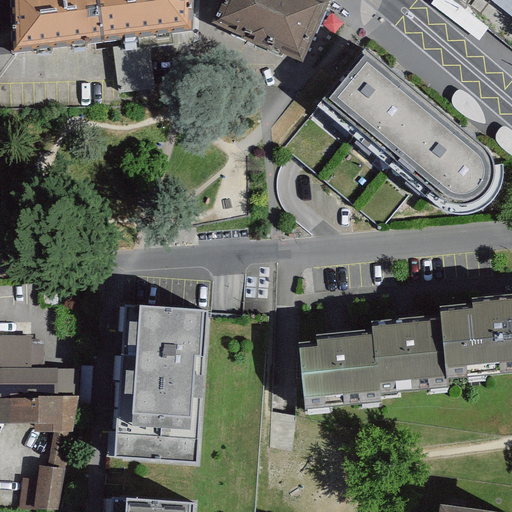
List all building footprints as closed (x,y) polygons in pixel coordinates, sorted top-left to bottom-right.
[(10,0),(16,51),(193,31),(189,0),(10,0)] [(325,6),(310,0),(226,0),(218,21),(246,33),(302,58),(325,6)] [(488,27),(452,0),(434,0),(434,1),(432,3),(480,39),(482,36),(488,27)] [(511,0),(490,0),(511,13),(511,0)] [(366,50),(322,103),(444,203),(457,208),(470,208),(482,203),(491,193),(497,181),(497,168),(492,156),(482,146),(366,50)] [(471,95),(460,90),(455,91),(452,95),(452,101),(455,108),(466,117),(479,123),(486,124),(486,118),(479,104),(471,95)] [(511,129),(505,127),(501,127),(496,133),(496,139),(500,145),(510,154),(511,155),(511,129)] [(511,301),(471,306),(471,317),(441,312),(438,322),(369,327),(371,339),(315,342),(315,353),(298,354),(306,416),(379,409),(378,402),(449,396),(448,381),(511,376),(511,301)] [(120,424),(118,466),(206,469),(212,316),(124,312),(123,350),(120,424)] [(62,510),(64,467),(40,466),(39,478),(23,478),(21,508),(62,510)] [(196,511),(197,506),(115,502),(114,511),(196,511)]
